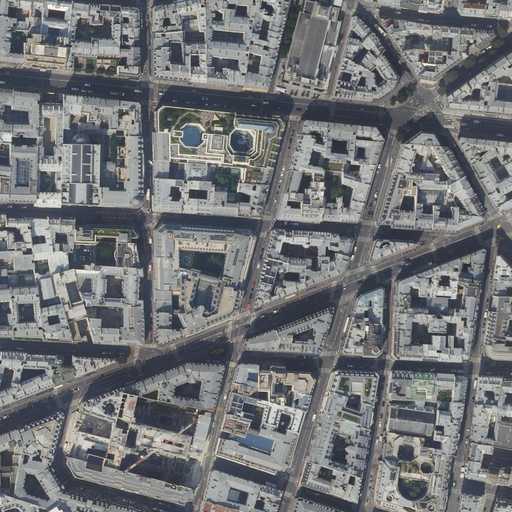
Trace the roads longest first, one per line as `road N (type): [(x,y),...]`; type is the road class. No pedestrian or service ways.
road 1 (residential): [(69,397),(57,464),(68,483),(179,511)]
road 2 (tertiary): [(397,117),(348,288)]
road 3 (secondary): [(147,91),(295,106)]
road 4 (residential): [(0,344),(148,352)]
road 5 (residential): [(360,511),(385,365)]
road 6 (secondary): [(0,75),(147,91)]
road 7 (residential): [(147,217),(0,210)]
road 8 (residential): [(147,217),(148,352)]
road 9 (tertiary): [(326,361),(289,487)]
road 10 (residential): [(147,91),(147,217)]
road 11 (tertiary): [(501,228),(440,120)]
road 12 (residential): [(265,225),(295,106)]
